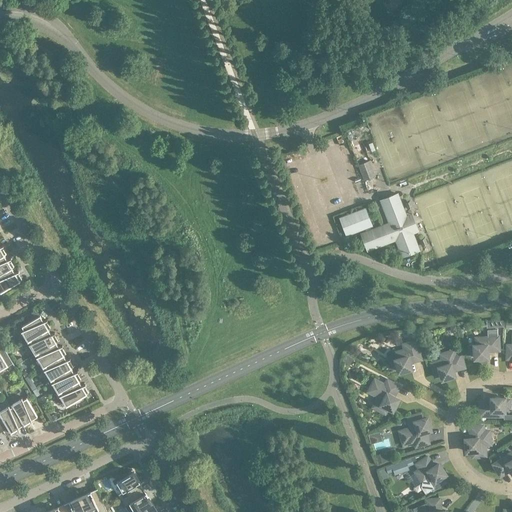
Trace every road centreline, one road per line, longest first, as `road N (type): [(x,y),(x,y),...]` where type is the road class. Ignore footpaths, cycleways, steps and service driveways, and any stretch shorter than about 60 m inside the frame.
road 1 (unclassified): [(0,13),(28,15),(66,37),(140,110),(202,134),(229,135),(317,122),(511,17)]
road 2 (residential): [(0,461),(124,401),(55,284)]
road 3 (residential): [(511,378),(483,380),(448,418),(458,466),(476,483),(511,488)]
road 4 (residential): [(0,509),(149,440)]
road 5 (unknown): [(314,145),(334,152),(347,188),(339,204),(315,203),(305,168),(309,149)]
